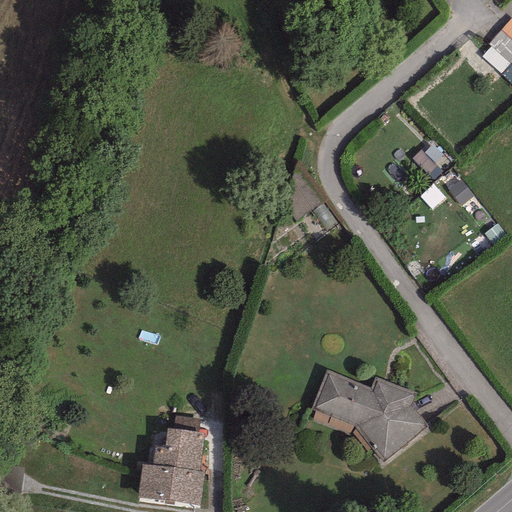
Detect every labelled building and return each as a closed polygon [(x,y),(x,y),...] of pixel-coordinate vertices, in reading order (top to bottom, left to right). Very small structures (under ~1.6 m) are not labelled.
[(511,17),(478,54),(501,74),(510,64),(511,66),(511,17)] [(420,151),(411,159),(426,175),(435,166),(420,151)] [(279,179),(295,217),(322,206),(305,167),(279,179)] [(459,174),(446,183),(459,199),(471,189),(459,174)] [(370,389),(327,372),(312,413),(355,429),(380,462),(426,428),(411,409),(417,394),(374,377),(370,389)] [(141,506),(188,511),(204,511),(208,481),(202,480),(207,442),(178,439),(176,460),(162,458),(160,477),(145,475),(141,506)] [(0,495),(18,498),(22,470),(0,466),(0,495)]
